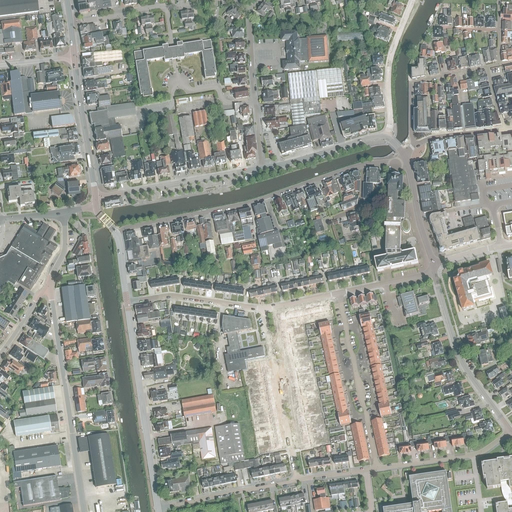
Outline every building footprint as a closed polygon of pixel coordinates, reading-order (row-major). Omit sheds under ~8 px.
[(39,12),(37,0),(8,0),(0,1),(0,16),(39,12)] [(76,0),(77,2),(78,6),(79,14),(111,8),(110,0),(104,2),(104,0),(76,0)] [(395,2),(390,0),(388,6),(393,8),(391,12),(400,16),(402,11),(403,10),(403,9),(403,8),(403,7),(400,6),(400,5),(394,3),(395,2)] [(264,3),(260,7),(266,12),(268,10),(268,11),(270,9),(269,9),(270,7),(264,3)] [(511,4),(507,5),(507,9),(503,9),(503,13),(501,13),(500,18),(503,18),(502,21),(511,21),(511,11),(509,12),(509,10),(511,9),(511,4)] [(232,16),(237,10),(232,7),(227,12),(229,13),(228,14),(229,15),(230,15),(232,16)] [(266,12),(260,7),(256,12),(262,17),(263,15),(264,16),(265,15),(265,14),(266,12)] [(237,10),(232,16),(234,18),(233,19),(235,20),(236,19),(237,20),(241,14),(237,10)] [(188,25),(185,25),(185,28),(189,27),(192,27),(191,19),(194,19),(193,11),(187,12),(188,25)] [(373,11),(371,11),(370,15),(374,17),(374,16),(379,18),(380,16),(381,17),(379,21),(394,27),(397,20),(373,11)] [(146,33),(149,33),(147,17),(141,18),(142,26),(147,25),(147,28),(145,28),(146,33)] [(495,28),(495,17),(486,18),(486,25),(486,28),(495,28)] [(472,27),(472,18),(467,18),(467,19),(462,19),(462,27),(472,27)] [(483,27),(483,18),(477,18),(477,19),(474,19),(475,27),(478,27),(483,27)] [(0,55),(2,55),(1,54),(14,52),(14,47),(15,47),(15,44),(18,44),(22,43),(20,29),(21,29),(20,20),(1,22),(2,31),(3,31),(3,35),(0,35),(0,55)] [(120,22),(119,22),(118,22),(117,23),(113,23),(115,31),(117,30),(118,34),(122,34),(121,30),(122,30),(121,22),(120,22)] [(510,28),(510,22),(502,22),(503,31),(511,31),(511,28),(510,28)] [(95,27),(94,24),(88,26),(88,25),(81,27),(81,26),(79,28),(80,31),(80,35),(81,39),(83,39),(82,40),(83,48),(85,49),(92,47),(92,46),(95,45),(104,44),(104,47),(111,46),(109,37),(111,37),(110,30),(102,32),(99,32),(97,27),(95,27)] [(373,26),(371,31),(377,34),(376,38),(388,43),(392,31),(380,27),(379,28),(373,26)] [(238,29),(238,27),(231,28),(227,29),(227,32),(230,32),(231,34),(232,38),(235,38),(237,38),(244,37),(243,30),(240,29),(238,29)] [(38,41),(36,28),(25,29),(27,42),(24,42),(25,51),(36,50),(35,41),(38,41)] [(442,36),(442,28),(434,28),(434,38),(443,38),(442,36)] [(507,32),(502,31),(502,38),(502,43),(505,43),(505,42),(505,39),(506,39),(506,38),(510,38),(511,38),(511,32),(507,32)] [(297,40),(296,32),(281,33),(281,41),(287,40),(287,47),(286,47),(287,56),(288,56),(288,62),(283,62),(284,70),(299,69),(299,62),(305,62),(305,61),(308,60),(308,63),(329,61),(327,36),(307,38),(307,39),(297,40)] [(62,35),(62,34),(53,35),(53,40),(54,40),(55,48),(65,47),(64,35),(62,35)] [(212,50),(210,40),(202,41),(182,45),(182,43),(176,44),(177,47),(172,48),(168,49),(167,45),(162,46),(162,48),(142,51),(133,53),(135,63),(135,62),(141,96),(142,95),(142,98),(152,97),(151,89),(150,89),(146,62),(164,59),(164,62),(172,60),(174,60),(177,59),(184,58),(184,56),(201,53),(204,71),(204,72),(205,79),(215,78),(214,75),(216,74),(212,50)] [(244,48),(244,41),(235,41),(235,44),(229,44),(229,48),(235,48),(235,49),(236,49),(239,49),(239,48),(241,48),(241,49),(244,49),(244,48)] [(445,52),(442,42),(434,44),(436,53),(441,52),(441,53),(445,52)] [(427,47),(422,46),(420,58),(425,59),(425,57),(431,58),(432,54),(432,51),(427,50),(427,47)] [(455,50),(456,57),(457,58),(460,57),(460,59),(458,60),(460,69),(461,69),(463,69),(463,68),(464,68),(460,49),(455,50)] [(491,62),(488,49),(483,50),(486,63),(491,62)] [(122,61),(121,51),(102,53),(91,54),(91,57),(81,58),(83,69),(102,66),(102,63),(122,61)] [(236,55),(236,53),(226,54),(226,60),(237,59),(237,63),(245,62),(244,55),(236,55)] [(380,57),(380,55),(373,55),(374,66),(382,66),(383,65),(383,61),(384,60),(384,58),(383,57),(380,57)] [(481,66),(479,55),(468,57),(470,68),(481,66)] [(457,58),(456,57),(450,58),(451,61),(447,62),(449,71),(456,70),(456,67),(458,67),(457,58)] [(345,58),(342,59),(347,82),(350,81),(350,77),(348,78),(347,73),(348,73),(347,69),(350,68),(352,68),(350,61),(347,61),(347,60),(346,61),(345,58)] [(426,66),(426,60),(419,60),(419,69),(412,69),(410,70),(410,73),(412,74),(412,80),(424,78),(424,69),(424,66),(426,66)] [(437,64),(436,60),(432,60),(433,65),(430,65),(430,71),(431,76),(439,74),(437,64)] [(511,70),(511,65),(505,67),(506,71),(503,72),(503,74),(511,72),(510,71),(511,70)] [(112,71),(112,66),(98,68),(83,70),(84,78),(97,76),(97,73),(112,71)] [(237,67),(237,66),(230,66),(231,73),(237,73),(237,74),(238,74),(239,75),(241,74),(245,73),(246,72),(246,70),(245,70),(245,67),(237,67)] [(52,77),(63,75),(62,69),(49,71),(36,73),(38,84),(46,83),(45,77),(52,76),(52,77)] [(290,105),(278,106),(279,111),(291,110),(293,126),(305,125),(304,116),(321,114),(319,99),(343,97),(340,69),(332,71),(332,70),(288,74),(290,100),(290,101),(290,105)] [(378,71),(378,69),(367,70),(367,74),(366,74),(367,77),(365,77),(365,75),(359,76),(361,87),(370,86),(370,82),(373,82),(382,81),(381,76),(383,75),(382,71),(381,71),(381,70),(378,71)] [(11,95),(13,110),(14,116),(24,114),(24,113),(26,113),(26,114),(32,114),(32,113),(33,113),(61,109),(60,102),(61,102),(61,99),(60,100),(59,93),(34,96),(33,80),(28,80),(27,79),(25,78),(23,77),(21,78),(20,78),(19,71),(10,73),(11,81),(9,82),(11,95)] [(0,85),(1,96),(11,95),(9,82),(6,82),(6,79),(7,79),(6,73),(0,73),(0,85)] [(507,93),(511,91),(511,74),(507,76),(509,85),(504,86),(502,78),(500,78),(493,80),(494,80),(493,81),(494,83),(496,88),(494,88),(496,95),(503,94),(504,94),(507,93)] [(64,80),(63,75),(52,77),(52,76),(45,77),(46,83),(46,84),(53,82),(54,85),(52,85),(52,86),(46,86),(47,91),(56,90),(55,86),(56,85),(55,82),(64,80)] [(488,82),(486,76),(480,77),(480,78),(478,78),(479,83),(478,83),(479,86),(480,90),(489,88),(488,84),(486,84),(486,82),(488,82)] [(247,85),(246,77),(237,78),(238,80),(232,80),(233,85),(238,84),(238,86),(247,85)] [(274,81),(274,78),(262,79),(263,86),(264,87),(270,86),(270,87),(273,86),(273,81),(274,81)] [(104,88),(104,85),(104,84),(106,84),(106,80),(100,81),(100,80),(95,81),(95,80),(85,82),(86,91),(96,90),(96,88),(97,88),(97,89),(104,88)] [(473,80),(466,81),(467,85),(468,89),(468,92),(475,90),(474,88),(473,83),(473,80)] [(432,84),(428,84),(415,85),(415,96),(428,96),(429,92),(429,93),(432,93),(432,84)] [(357,110),(357,111),(361,110),(362,114),(372,113),(371,106),(373,106),(373,109),(384,108),(383,96),(381,96),(372,98),(372,101),(357,102),(355,93),(352,93),(351,85),(348,86),(350,98),(351,98),(352,104),(353,111),(357,110)] [(372,98),(381,96),(380,88),(369,89),(370,98),(372,98)] [(248,97),(246,89),(231,92),(231,94),(234,93),(235,100),(248,97)] [(491,93),(490,89),(479,91),(478,93),(478,94),(479,95),(481,94),(482,98),(492,96),(491,95),(492,95),(491,94),(491,93)] [(273,100),(274,100),(274,99),(279,98),(278,92),(273,92),(273,91),(263,92),(264,98),(265,103),(273,102),(273,100)] [(498,101),(504,100),(504,99),(506,99),(505,97),(511,95),(511,91),(507,93),(504,94),(503,94),(496,95),(498,101)] [(97,94),(97,93),(86,94),(88,106),(98,104),(99,108),(110,106),(108,96),(100,97),(99,93),(97,94)] [(454,97),(452,98),(452,104),(452,110),(454,130),(454,131),(462,130),(462,129),(462,126),(461,124),(459,105),(459,103),(458,103),(457,97),(454,97)] [(429,99),(418,98),(418,110),(414,110),(414,131),(416,134),(431,133),(429,99)] [(474,114),(476,127),(476,129),(492,127),(490,110),(493,109),(491,99),(477,102),(478,111),(478,113),(477,113),(478,114),(474,114)] [(504,100),(498,101),(501,114),(508,113),(504,100)] [(135,115),(134,103),(97,108),(97,112),(89,113),(91,125),(94,124),(95,130),(93,131),(95,141),(96,141),(110,139),(113,158),(125,157),(119,125),(115,126),(114,118),(135,115)] [(234,110),(234,112),(240,112),(240,115),(243,115),(243,118),(247,117),(247,114),(249,114),(249,110),(248,110),(248,107),(243,108),(242,107),(239,107),(239,104),(234,105),(234,110)] [(460,105),(459,105),(461,124),(462,126),(462,129),(462,130),(462,129),(464,128),(465,128),(465,130),(476,128),(475,127),(476,127),(474,114),(473,104),(463,105),(463,106),(461,106),(460,107),(460,105)] [(279,116),(279,111),(278,106),(265,107),(265,112),(266,112),(267,116),(275,115),(275,117),(279,116)] [(208,125),(206,111),(192,113),(195,127),(208,125)] [(439,133),(439,112),(430,112),(430,117),(431,118),(432,133),(439,133)] [(499,119),(497,112),(491,113),(492,120),(493,125),(501,124),(499,119)] [(70,115),(69,115),(51,117),(52,128),(70,126),(71,126),(75,124),(72,117),(72,116),(71,116),(71,115),(70,115)] [(182,149),(176,115),(163,117),(167,136),(174,135),(177,150),(172,151),(171,149),(169,150),(171,162),(173,162),(173,164),(174,164),(175,166),(176,166),(177,172),(186,171),(182,149)] [(325,115),(307,120),(309,125),(309,128),(313,142),(320,140),(322,148),(322,149),(333,146),(333,145),(331,136),(335,135),(334,131),(330,133),(325,115)] [(11,123),(10,124),(1,125),(2,132),(7,131),(7,132),(11,132),(11,133),(13,132),(14,135),(18,134),(18,132),(16,123),(16,121),(20,120),(20,123),(20,124),(24,123),(23,116),(10,118),(11,123)] [(287,122),(286,116),(276,118),(276,119),(266,120),(267,126),(267,125),(267,127),(268,127),(268,128),(267,128),(267,129),(274,128),(274,129),(276,129),(276,128),(280,127),(285,126),(285,122),(287,122)] [(372,116),(370,116),(366,117),(366,118),(363,119),(362,118),(340,125),(344,139),(351,136),(359,134),(367,132),(366,131),(368,130),(368,131),(376,130),(374,116),(372,116)] [(194,137),(191,117),(179,119),(184,152),(184,153),(186,163),(188,162),(190,170),(200,168),(198,158),(194,159),(194,155),(193,155),(193,151),(190,151),(188,138),(194,137)] [(244,133),(246,147),(255,145),(254,134),(253,126),(243,128),(242,127),(242,124),(237,125),(238,131),(240,131),(241,134),(244,133)] [(307,131),(306,126),(290,128),(291,137),(290,137),(289,138),(288,138),(288,139),(287,140),(287,141),(287,142),(279,145),(282,155),(294,151),(294,150),(297,149),(297,150),(300,149),(299,148),(302,147),(303,149),(308,148),(307,146),(312,144),(309,136),(308,136),(307,131)] [(65,131),(65,129),(33,132),(34,138),(61,136),(62,140),(68,139),(69,142),(77,140),(76,129),(67,131),(65,131)] [(227,137),(228,142),(238,140),(236,130),(231,131),(231,136),(227,137)] [(477,137),(478,146),(476,147),(476,151),(477,159),(478,170),(479,175),(485,175),(486,180),(491,179),(490,174),(505,172),(505,170),(511,169),(511,134),(510,134),(509,136),(499,137),(499,135),(493,136),(493,135),(489,135),(480,136),(480,138),(477,138),(477,137)] [(478,146),(477,137),(473,137),(465,138),(467,150),(466,150),(467,160),(473,159),(474,163),(477,163),(477,159),(476,151),(476,147),(478,146)] [(15,145),(14,138),(12,139),(3,140),(4,147),(15,145)] [(468,162),(467,160),(466,150),(465,150),(463,138),(445,140),(446,151),(448,151),(449,160),(447,160),(450,175),(451,175),(455,202),(470,200),(470,201),(478,200),(474,171),(473,171),(472,161),(468,162)] [(109,144),(108,141),(104,141),(105,143),(96,144),(97,151),(101,150),(101,151),(104,150),(108,149),(107,145),(109,144)] [(208,143),(205,141),(200,142),(197,145),(200,161),(202,160),(203,168),(214,166),(213,158),(210,159),(210,158),(208,143)] [(226,153),(224,141),(215,142),(217,155),(213,155),(215,165),(226,164),(224,154),(226,153)] [(430,163),(427,163),(428,165),(430,165),(430,164),(434,164),(434,161),(439,160),(438,157),(446,156),(444,141),(439,142),(435,142),(436,143),(430,144),(432,150),(433,156),(431,156),(431,158),(430,162),(430,163)] [(74,146),(74,144),(67,145),(67,147),(60,148),(55,149),(54,147),(50,148),(51,154),(52,154),(53,163),(60,162),(74,160),(73,156),(80,155),(79,145),(74,146)] [(241,161),(238,145),(226,147),(227,154),(229,153),(230,163),(241,161)] [(255,145),(246,147),(243,148),(245,160),(255,158),(254,153),(256,152),(255,145)] [(111,157),(111,153),(107,153),(108,155),(100,156),(98,156),(99,165),(101,165),(107,164),(107,165),(109,165),(109,164),(110,164),(109,157),(111,157)] [(14,163),(13,154),(0,156),(1,163),(7,162),(8,164),(14,163)] [(171,165),(169,156),(160,157),(161,162),(156,163),(158,176),(169,174),(168,165),(171,165)] [(143,170),(141,160),(131,162),(132,168),(131,168),(131,170),(132,169),(132,171),(129,172),(130,181),(141,179),(139,170),(143,170)] [(156,171),(155,162),(144,164),(145,172),(146,178),(155,176),(154,171),(156,171)] [(428,182),(426,163),(423,163),(420,163),(420,164),(413,164),(415,173),(416,173),(418,184),(428,182)] [(79,166),(79,165),(68,167),(68,168),(62,169),(62,174),(69,173),(69,177),(77,176),(78,177),(79,176),(80,175),(79,169),(80,168),(79,166)] [(18,176),(17,170),(17,169),(17,166),(10,167),(11,170),(3,172),(3,178),(12,177),(13,177),(13,180),(18,179),(18,180),(18,176)] [(114,173),(113,167),(101,169),(103,185),(113,184),(113,183),(116,182),(115,177),(112,178),(111,173),(114,173)] [(381,170),(367,170),(367,183),(363,183),(363,199),(373,199),(373,184),(380,184),(380,187),(384,187),(384,179),(381,179),(381,170)] [(353,180),(353,181),(354,183),(354,190),(355,192),(359,192),(360,179),(360,176),(359,171),(351,173),(353,180)] [(127,181),(125,172),(115,174),(115,177),(116,178),(117,183),(127,181)] [(346,193),(354,190),(354,183),(353,181),(352,181),(350,174),(342,177),(344,184),(343,185),(346,193)] [(384,225),(384,232),(386,232),(385,252),(386,252),(400,253),(401,229),(403,229),(406,229),(406,226),(401,225),(401,220),(404,221),(405,202),(401,202),(401,192),(403,193),(403,182),(403,177),(400,177),(400,176),(391,175),(391,176),(388,176),(387,194),(388,194),(387,215),(386,215),(386,222),(386,225),(384,225)] [(338,192),(333,179),(323,183),(326,189),(323,190),(327,202),(331,201),(329,196),(336,193),(338,192)] [(62,182),(57,183),(56,183),(57,185),(55,186),(51,191),(58,196),(63,191),(68,190),(68,196),(80,195),(80,189),(81,189),(81,188),(80,188),(79,183),(68,184),(68,181),(63,182),(62,182)] [(418,187),(420,194),(423,213),(427,213),(430,212),(438,211),(436,200),(439,199),(438,193),(435,194),(434,191),(431,192),(430,185),(418,187)] [(34,204),(32,186),(8,188),(9,198),(8,198),(8,203),(20,201),(20,207),(24,206),(24,205),(34,204)] [(318,191),(316,186),(306,190),(310,200),(306,202),(310,213),(320,209),(319,207),(321,206),(318,199),(319,199),(321,200),(322,199),(323,198),(322,196),(320,190),(318,191)] [(295,194),(295,196),(298,203),(301,202),(303,207),(301,207),(302,210),(305,209),(304,206),(307,205),(305,200),(306,199),(303,191),(295,194)] [(298,203),(295,196),(294,196),(293,193),(284,197),(286,204),(287,204),(288,206),(291,205),(293,211),(300,208),(298,203)] [(354,198),(352,193),(342,197),(343,202),(354,198)] [(356,205),(358,197),(341,204),(343,210),(356,205)] [(122,200),(120,198),(106,200),(106,202),(104,202),(105,209),(111,208),(111,206),(120,204),(120,206),(123,205),(122,200)] [(283,205),(281,199),(275,202),(275,205),(276,205),(278,209),(277,209),(278,213),(282,212),(283,215),(288,213),(285,205),(283,205)] [(264,215),(267,214),(264,203),(258,205),(261,216),(260,216),(262,220),(263,220),(267,233),(264,234),(267,246),(273,245),(274,250),(282,247),(280,242),(281,242),(277,230),(275,231),(271,217),(266,219),(264,215)] [(260,248),(267,246),(264,234),(267,233),(263,220),(262,220),(260,216),(261,216),(258,205),(253,207),(258,221),(256,222),(258,229),(257,233),(260,248)] [(227,214),(228,219),(227,220),(230,234),(232,233),(233,243),(251,239),(249,227),(248,227),(245,228),(244,225),(243,226),(244,231),(240,232),(235,233),(233,226),(236,226),(235,222),(238,222),(236,212),(227,214)] [(229,243),(233,243),(232,233),(230,234),(227,220),(228,219),(227,214),(223,215),(223,213),(213,215),(216,233),(219,233),(219,236),(220,235),(222,245),(229,243)] [(359,221),(357,213),(347,215),(350,225),(349,225),(347,224),(345,225),(344,227),(344,228),(346,229),(348,229),(349,227),(350,227),(350,228),(351,232),(354,231),(353,227),(358,226),(357,221),(359,221)] [(511,213),(503,215),(505,225),(506,228),(511,227),(511,228),(506,229),(507,237),(508,237),(511,236),(511,235),(511,213)] [(448,218),(446,214),(441,215),(441,214),(433,216),(432,216),(431,216),(431,217),(430,218),(430,219),(430,220),(430,221),(440,249),(440,250),(440,251),(440,252),(441,253),(443,253),(444,252),(444,251),(480,241),(477,230),(448,238),(442,220),(444,219),(445,219),(448,218)] [(475,226),(472,216),(462,219),(465,229),(475,226)] [(492,236),(486,217),(474,220),(480,240),(481,242),(491,239),(490,237),(492,236)] [(204,218),(199,219),(201,225),(202,225),(204,239),(210,239),(210,242),(205,242),(207,254),(215,252),(213,241),(212,238),(213,238),(211,224),(206,224),(206,220),(204,220),(204,218)] [(323,225),(321,219),(313,221),(317,233),(321,232),(319,226),(323,225)] [(195,220),(184,222),(186,231),(197,229),(200,245),(200,249),(206,248),(205,244),(201,226),(196,227),(195,220)] [(295,227),(293,220),(287,223),(289,229),(295,227)] [(56,231),(43,223),(37,233),(25,225),(16,239),(14,239),(15,242),(5,257),(0,258),(0,294),(8,281),(14,285),(16,282),(30,291),(37,280),(45,267),(44,267),(49,260),(52,255),(50,254),(52,251),(54,252),(57,247),(49,242),(56,231)] [(184,233),(182,224),(178,224),(176,224),(176,225),(172,225),(173,235),(174,236),(180,235),(180,237),(177,238),(178,243),(185,242),(184,234),(183,234),(182,233),(184,233)] [(170,233),(169,225),(158,227),(159,235),(158,235),(160,246),(167,245),(166,239),(165,239),(164,234),(165,233),(165,234),(170,233)] [(154,236),(153,228),(142,230),(144,239),(147,238),(150,249),(159,247),(157,236),(154,236)] [(136,239),(135,232),(126,233),(125,235),(127,255),(128,255),(130,263),(146,261),(146,258),(149,258),(148,246),(139,247),(138,238),(136,239)] [(285,236),(287,247),(294,246),(293,235),(285,236)] [(86,237),(85,236),(82,236),(81,238),(82,240),(81,240),(81,242),(79,242),(72,254),(78,257),(83,257),(83,254),(89,253),(87,241),(86,241),(86,237)] [(256,250),(255,243),(243,245),(244,250),(243,250),(244,255),(252,253),(252,251),(256,250)] [(387,258),(374,260),(377,271),(389,269),(416,263),(414,252),(400,255),(400,253),(386,252),(387,258)] [(260,263),(258,255),(250,256),(252,265),(253,270),(259,269),(258,264),(260,263)] [(68,265),(76,264),(90,262),(89,256),(77,257),(77,259),(68,261),(68,265)] [(454,282),(462,310),(473,307),(472,302),(474,302),(492,297),(487,280),(486,280),(486,278),(492,276),(489,263),(480,265),(480,267),(459,273),(460,277),(457,281),(454,282)] [(76,267),(76,264),(68,265),(67,266),(68,270),(77,269),(78,278),(82,277),(82,280),(87,279),(86,276),(90,276),(89,267),(85,268),(85,265),(76,267)] [(136,267),(135,264),(128,266),(129,274),(137,273),(136,270),(142,270),(144,269),(143,267),(142,267),(142,266),(136,267)] [(355,270),(357,276),(364,274),(362,265),(360,265),(360,267),(361,269),(355,270)] [(364,265),(362,265),(364,274),(370,273),(369,267),(364,268),(363,267),(364,267),(364,265)] [(347,272),(342,273),(343,279),(350,277),(348,267),(346,267),(346,268),(346,270),(347,272)] [(350,277),(357,276),(355,270),(350,271),(350,270),(350,267),(349,268),(349,267),(348,267),(350,277)] [(336,280),(343,279),(342,273),(336,274),(336,273),(336,270),(334,271),(336,280)] [(329,282),(336,280),(334,271),(332,271),(332,273),(333,273),(333,275),(327,276),(329,282)] [(315,273),(315,274),(317,284),(324,283),(323,277),(319,278),(318,272),(315,273)] [(310,286),(317,284),(315,274),(313,275),(314,277),(314,279),(309,280),(310,286)] [(147,282),(146,276),(137,277),(138,283),(133,283),(134,291),(141,290),(140,283),(147,282)] [(172,280),(173,286),(180,285),(179,279),(173,280),(173,276),(171,276),(171,280),(172,280)] [(191,282),(186,281),(187,278),(185,278),(186,277),(184,276),(184,281),(183,287),(191,288),(191,282)] [(165,281),(166,287),(173,286),(172,280),(171,280),(166,281),(166,277),(164,277),(163,277),(164,281),(165,281)] [(310,286),(309,280),(304,281),(303,280),(304,280),(303,277),(301,277),(303,287),(310,286)] [(158,282),(159,288),(166,287),(165,281),(164,281),(159,282),(159,278),(156,279),(157,282),(158,282)] [(191,282),(191,288),(198,289),(199,283),(198,283),(193,282),(194,279),(192,279),(193,278),(191,278),(191,282)] [(158,282),(157,282),(152,283),(152,279),(150,280),(150,283),(151,283),(152,289),(159,288),(158,282)] [(199,283),(198,289),(205,290),(206,284),(205,284),(200,284),(201,280),(199,280),(200,279),(198,279),(198,283),(199,283)] [(282,292),(290,290),(287,280),(285,281),(286,283),(286,285),(281,286),(282,292)] [(289,280),(287,280),(290,290),(297,289),(295,283),(290,284),(289,283),(290,283),(289,280)] [(271,283),(269,284),(272,294),(278,293),(277,287),(272,288),(271,286),(272,286),(271,283)] [(265,295),(272,294),(269,284),(267,284),(267,287),(268,287),(268,289),(263,290),(265,295)] [(66,323),(76,321),(87,320),(86,313),(87,313),(87,309),(85,309),(85,303),(87,303),(86,297),(95,296),(94,285),(85,287),(84,285),(61,288),(66,323)] [(257,297),(265,295),(263,290),(258,291),(258,289),(257,286),(255,287),(257,297)] [(250,298),(257,297),(255,287),(253,287),(254,290),(254,292),(249,293),(250,298)] [(20,289),(17,294),(25,299),(28,294),(20,289)] [(415,297),(414,292),(401,296),(402,297),(398,298),(400,307),(404,306),(407,317),(418,314),(419,317),(428,315),(426,308),(428,307),(427,305),(431,304),(429,295),(423,297),(422,295),(415,297)] [(22,304),(25,299),(17,294),(14,299),(22,304)] [(367,296),(367,297),(369,304),(377,302),(376,296),(373,296),(373,295),(367,296)] [(358,298),(359,299),(360,305),(369,304),(367,297),(365,298),(364,296),(358,298)] [(350,299),(352,307),(360,305),(359,299),(356,300),(356,298),(350,299)] [(22,304),(14,299),(11,303),(19,309),(22,304)] [(8,308),(16,313),(19,309),(11,303),(8,308)] [(154,313),(152,304),(136,306),(137,315),(148,314),(148,315),(137,317),(138,324),(153,322),(161,320),(160,312),(159,312),(154,313)] [(320,305),(317,306),(319,316),(321,316),(321,314),(326,313),(327,313),(325,304),(325,305),(320,306),(320,305)] [(43,306),(42,306),(37,314),(39,315),(38,317),(44,321),(46,318),(44,316),(46,313),(46,310),(45,310),(46,309),(46,308),(45,307),(44,306),(43,306)] [(313,307),(309,308),(311,316),(316,315),(317,317),(319,316),(317,306),(313,307)] [(16,313),(8,308),(5,313),(13,318),(16,313)] [(304,309),(301,309),(303,320),(305,319),(305,317),(311,316),(309,308),(304,309)] [(505,308),(499,310),(502,321),(508,319),(505,308)] [(87,320),(90,319),(89,316),(92,315),(93,318),(96,317),(96,315),(98,314),(97,309),(88,311),(88,309),(87,309),(87,313),(86,313),(87,320)] [(288,310),(285,311),(287,321),(289,321),(289,319),(294,318),(295,319),(293,311),(293,309),(293,310),(288,311),(288,310)] [(298,310),(293,311),(295,319),(301,318),(301,320),(303,320),(301,309),(298,310)] [(277,313),(279,321),(284,320),(285,322),(287,321),(285,311),(282,312),(277,313)] [(0,315),(0,322),(7,327),(10,323),(0,315)] [(250,320),(223,316),(223,320),(223,323),(223,327),(223,331),(224,335),(227,334),(229,347),(226,348),(230,369),(239,368),(239,371),(246,369),(245,360),(264,357),(262,347),(240,352),(240,350),(241,349),(240,347),(239,347),(236,332),(252,329),(250,320)] [(39,322),(34,319),(29,328),(34,331),(33,332),(43,339),(49,329),(44,326),(44,327),(38,324),(39,322)] [(90,319),(87,320),(76,321),(77,333),(92,331),(92,333),(101,332),(99,321),(90,322),(90,319)] [(422,334),(437,330),(435,324),(426,326),(425,323),(417,325),(418,328),(420,328),(422,334)] [(374,331),(372,325),(363,327),(364,333),(374,331)] [(145,327),(145,326),(139,326),(140,333),(138,333),(139,338),(151,336),(150,335),(153,334),(152,331),(151,327),(145,327)] [(332,334),(331,328),(320,331),(321,336),(330,334),(332,334)] [(437,330),(422,334),(423,338),(420,339),(421,342),(427,341),(426,338),(429,337),(438,335),(437,330)] [(364,333),(365,340),(375,338),(374,331),(364,333)] [(489,340),(487,332),(477,335),(477,334),(467,337),(470,348),(480,345),(480,343),(489,340)] [(332,341),(330,334),(321,336),(322,343),(332,341)] [(49,351),(24,335),(19,343),(44,359),(49,351)] [(96,352),(99,351),(104,351),(102,339),(91,341),(91,338),(77,340),(79,352),(93,350),(93,352),(96,352)] [(367,346),(376,344),(375,338),(365,340),(367,346)] [(292,341),(285,342),(287,349),(302,346),(302,344),(299,345),(298,339),(292,340),(292,341)] [(150,341),(150,340),(147,341),(140,342),(140,344),(141,353),(149,352),(152,351),(152,350),(153,350),(156,349),(155,345),(154,341),(150,341)] [(332,341),(322,343),(324,349),(333,347),(332,341)] [(443,354),(440,343),(431,345),(433,351),(431,352),(432,357),(434,356),(443,354)] [(367,346),(368,353),(378,350),(376,344),(367,346)] [(22,351),(16,346),(10,355),(20,362),(24,356),(20,354),(22,351)] [(302,346),(287,349),(288,356),(301,354),(300,348),(303,348),(302,346)] [(324,349),(325,355),(334,353),(333,347),(324,349)] [(378,350),(368,353),(370,359),(379,357),(378,350)] [(493,362),(490,350),(486,351),(479,352),(479,353),(477,353),(478,359),(480,358),(482,366),(489,365),(488,363),(493,362)] [(27,351),(25,354),(27,356),(26,358),(34,363),(37,357),(34,355),(27,351)] [(334,353),(325,355),(327,362),(336,360),(334,353)] [(301,354),(288,356),(290,363),(289,363),(305,360),(305,359),(302,359),(301,354)] [(153,356),(152,355),(142,357),(144,368),(154,366),(155,368),(158,368),(163,367),(163,364),(158,364),(157,356),(153,356)] [(95,360),(95,357),(81,359),(83,371),(90,370),(90,369),(96,368),(97,372),(106,370),(105,358),(95,360)] [(380,363),(379,357),(370,359),(371,365),(380,363)] [(439,360),(439,358),(429,361),(426,362),(427,367),(430,366),(431,369),(446,365),(445,359),(439,360)] [(11,363),(6,360),(1,368),(7,372),(9,368),(18,375),(23,367),(13,360),(11,363)] [(305,360),(289,363),(291,371),(304,369),(302,363),(305,362),(305,360)] [(327,362),(328,368),(337,366),(336,360),(327,362)] [(371,367),(373,373),(382,371),(381,365),(371,367)] [(177,374),(176,366),(166,367),(153,369),(153,373),(145,375),(145,380),(150,379),(151,380),(155,380),(168,378),(167,376),(177,374)] [(339,372),(337,366),(328,368),(329,374),(339,372)] [(500,372),(497,366),(491,369),(491,370),(486,373),(488,376),(487,377),(488,379),(489,379),(490,379),(497,376),(496,374),(500,372)] [(10,376),(1,370),(0,371),(0,383),(4,378),(7,380),(8,378),(10,376)] [(374,380),(383,378),(382,371),(373,373),(374,380)] [(47,373),(46,372),(42,377),(47,380),(48,379),(49,383),(56,382),(55,372),(47,373)] [(455,383),(452,372),(443,375),(443,373),(443,372),(427,376),(427,377),(429,383),(435,381),(435,382),(436,386),(442,385),(442,382),(443,381),(446,380),(446,383),(447,385),(455,383)] [(506,376),(503,373),(496,378),(497,380),(492,383),(493,384),(492,384),(494,386),(496,389),(504,384),(501,380),(506,376)] [(97,382),(108,381),(107,374),(99,375),(99,376),(82,379),(83,384),(90,383),(90,382),(97,381),(97,382)] [(331,382),(340,380),(339,374),(330,376),(331,382)] [(374,380),(376,386),(385,384),(383,378),(374,380)] [(331,382),(332,389),(342,387),(340,380),(331,382)] [(385,384),(376,386),(377,393),(386,391),(385,384)] [(464,395),(461,385),(453,387),(453,385),(442,387),(445,395),(455,393),(456,397),(464,395)] [(23,392),(24,404),(54,399),(52,387),(23,392)] [(342,387),(332,389),(334,395),(343,393),(342,387)] [(309,388),(296,390),(298,398),(313,395),(313,393),(310,393),(309,388)] [(511,389),(509,391),(507,388),(499,394),(500,394),(500,395),(501,396),(503,400),(511,394),(511,396),(511,389)] [(158,393),(158,391),(151,392),(152,397),(152,398),(150,399),(151,401),(153,402),(153,403),(167,400),(166,391),(158,393)] [(378,399),(388,397),(386,391),(377,393),(378,399)] [(112,404),(110,393),(101,395),(98,395),(99,400),(102,400),(102,406),(112,404)] [(335,402),(344,400),(343,393),(334,395),(335,402)] [(313,395),(298,398),(299,405),(312,402),(311,397),(313,396),(313,395)] [(84,396),(81,396),(75,397),(77,413),(86,411),(84,396)] [(216,412),(213,396),(181,401),(184,418),(216,412)] [(388,397),(378,399),(380,405),(389,403),(388,397)] [(471,402),(470,397),(459,399),(460,405),(461,405),(461,406),(463,405),(464,409),(474,407),(473,402),(471,402)] [(54,399),(24,404),(25,410),(19,411),(20,417),(56,412),(54,399)] [(344,400),(335,402),(336,408),(346,406),(344,400)] [(312,402),(299,405),(301,412),(316,409),(316,407),(313,408),(312,402)] [(379,411),(390,409),(389,403),(380,405),(378,406),(379,411)] [(346,406),(336,408),(338,414),(347,412),(346,406)] [(162,410),(162,409),(154,411),(154,415),(154,417),(155,417),(155,419),(163,417),(163,416),(168,415),(167,409),(162,410)] [(316,409),(301,412),(302,419),(314,417),(313,411),(316,411),(316,409)] [(379,411),(381,417),(391,415),(390,409),(379,411)] [(483,420),(481,410),(471,412),(472,415),(471,416),(471,415),(465,416),(466,420),(471,419),(472,423),(473,424),(479,423),(479,421),(483,420)] [(106,413),(106,411),(92,413),(94,424),(101,423),(101,422),(107,421),(107,424),(114,423),(113,412),(106,413)] [(349,412),(347,412),(338,414),(339,420),(350,418),(349,412)] [(264,419),(261,420),(261,422),(274,419),(273,415),(273,414),(263,416),(264,419)] [(57,415),(48,416),(14,421),(16,437),(59,430),(58,425),(59,424),(60,421),(58,420),(57,415)] [(314,417),(302,419),(303,426),(310,425),(319,424),(318,422),(316,422),(314,417)] [(339,420),(340,426),(351,423),(350,418),(339,420)] [(480,428),(477,428),(478,432),(482,431),(482,430),(483,430),(492,427),(491,426),(492,426),(491,421),(479,424),(480,428)] [(169,430),(167,422),(163,423),(163,424),(156,425),(157,432),(169,430)] [(237,464),(240,463),(242,463),(242,461),(245,461),(243,454),(244,453),(239,424),(215,428),(221,464),(234,462),(234,465),(237,464)] [(216,457),(212,428),(171,434),(171,438),(158,440),(159,446),(172,444),(173,447),(192,444),(193,450),(200,449),(202,459),(216,457)] [(105,435),(105,433),(99,434),(99,436),(88,438),(83,439),(85,452),(90,451),(95,488),(116,485),(108,434),(105,435)] [(463,436),(457,437),(457,438),(458,447),(459,447),(461,447),(461,446),(464,445),(463,440),(466,440),(466,434),(462,434),(463,436)] [(445,438),(439,439),(440,441),(441,450),(442,449),(444,449),(443,448),(447,448),(446,443),(449,442),(448,436),(445,437),(445,438)] [(451,436),(448,436),(449,442),(452,442),(453,447),(456,447),(458,447),(457,438),(457,437),(451,437),(451,436)] [(434,438),(430,439),(431,445),(434,444),(435,449),(438,449),(438,450),(440,450),(441,450),(440,441),(439,439),(434,440),(434,438)] [(428,441),(422,442),(422,443),(423,452),(424,452),(426,452),(426,451),(429,450),(428,445),(431,445),(430,439),(427,439),(428,441)] [(316,441),(303,443),(304,447),(305,448),(304,448),(304,449),(314,447),(313,443),(316,442),(316,441)] [(416,441),(413,442),(414,447),(417,447),(418,452),(421,452),(423,452),(422,443),(422,442),(416,443),(416,441)] [(410,444),(404,444),(405,446),(406,455),(407,454),(409,454),(408,453),(412,453),(411,448),(414,447),(413,442),(410,442),(410,444)] [(399,444),(395,444),(396,450),(399,449),(400,455),(403,454),(403,455),(405,455),(406,455),(405,446),(404,444),(399,445),(399,444)] [(14,446),(9,447),(13,473),(14,478),(21,477),(20,472),(60,466),(57,447),(15,453),(14,446)] [(171,454),(170,448),(167,448),(159,449),(161,459),(168,457),(171,457),(172,459),(183,457),(182,452),(171,454)] [(340,458),(341,463),(349,462),(348,457),(351,457),(351,452),(348,452),(348,453),(346,453),(347,457),(342,457),(340,458)] [(278,461),(281,473),(286,472),(285,465),(282,466),(281,460),(280,461),(280,457),(280,453),(275,454),(275,458),(277,457),(278,461)] [(324,455),(322,456),(324,466),(331,465),(330,459),(325,460),(324,455)] [(511,511),(511,495),(511,493),(510,491),(510,489),(511,488),(511,457),(509,458),(510,460),(504,461),(503,459),(497,460),(497,462),(483,464),(484,467),(482,467),(483,478),(485,478),(486,486),(488,486),(489,489),(501,488),(503,496),(503,497),(504,499),(507,503),(497,504),(498,507),(496,508),(496,511),(511,511)] [(180,467),(178,458),(167,460),(168,462),(162,463),(163,469),(167,468),(167,469),(171,468),(171,469),(180,467)] [(309,468),(317,467),(316,461),(310,462),(310,458),(308,458),(308,462),(309,462),(309,468)] [(249,460),(249,462),(250,463),(253,462),(255,471),(251,472),(253,479),(259,478),(255,459),(249,460)] [(264,477),(263,469),(260,470),(257,459),(255,459),(259,478),(264,477)] [(208,471),(206,472),(207,475),(207,476),(209,487),(215,486),(214,479),(212,479),(211,480),(210,474),(209,474),(208,471)] [(381,511),(451,511),(446,472),(409,478),(413,505),(407,506),(393,508),(392,506),(381,507),(381,511)] [(58,488),(56,476),(31,480),(13,483),(14,488),(20,487),(23,506),(34,504),(60,501),(60,499),(67,498),(68,497),(69,497),(69,496),(69,489),(58,488)] [(190,491),(188,476),(177,478),(177,479),(165,481),(167,493),(180,491),(181,492),(190,491)] [(352,493),(351,483),(344,484),(345,489),(349,489),(350,493),(352,493)] [(337,485),(338,495),(345,494),(345,489),(344,484),(337,485)] [(337,485),(329,486),(330,492),(331,496),(338,495),(337,485)] [(326,494),(325,488),(317,490),(318,495),(320,495),(321,499),(314,500),(315,511),(330,509),(329,498),(326,498),(325,494),(326,494)] [(269,511),(268,511),(271,511),(271,510),(274,510),(273,511),(277,511),(276,505),(273,506),(272,501),(267,502),(269,511)]
